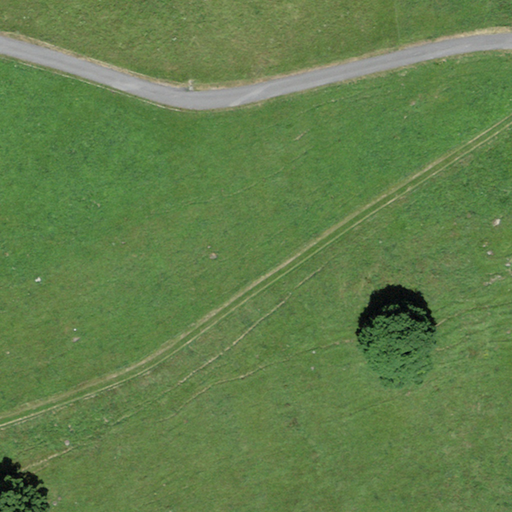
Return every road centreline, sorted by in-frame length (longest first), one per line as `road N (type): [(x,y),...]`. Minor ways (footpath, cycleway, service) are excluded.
road 1 (track): [(0,419),(141,370),(511,119)]
road 2 (unclassified): [(511,41),(418,52),(207,99),(167,95),(0,45)]
